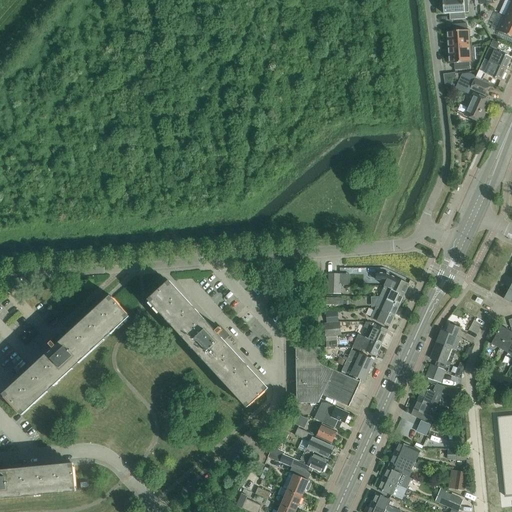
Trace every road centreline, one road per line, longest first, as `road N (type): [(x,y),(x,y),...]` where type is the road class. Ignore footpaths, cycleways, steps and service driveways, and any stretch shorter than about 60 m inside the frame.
road 1 (tertiary): [(336,511),(459,243)]
road 2 (unclassified): [(424,228),(446,169),(427,0)]
road 3 (unclassified): [(219,261),(0,279)]
road 4 (unclassified): [(424,228),(407,244),(219,261)]
road 5 (residential): [(165,510),(274,408),(279,378)]
road 6 (residential): [(165,510),(99,454),(40,458)]
road 7 (residential): [(279,378),(278,334),(220,275),(219,261)]
road 8 (residential): [(188,282),(279,378)]
